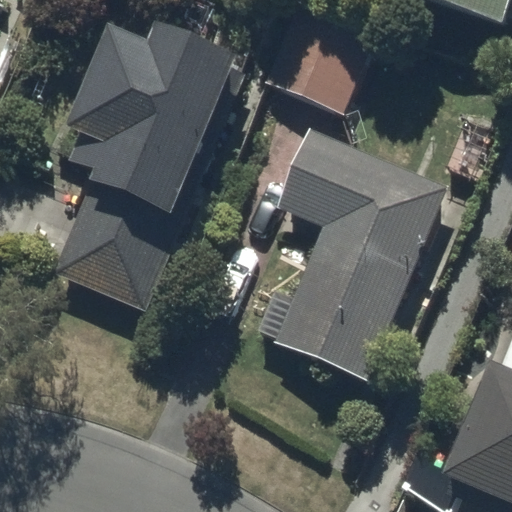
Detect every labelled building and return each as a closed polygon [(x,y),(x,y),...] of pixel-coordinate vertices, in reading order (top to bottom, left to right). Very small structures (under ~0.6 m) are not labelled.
[(511,0),(432,0),(508,24),(511,10),(511,0)] [(270,81),(347,114),(378,41),(302,9),(270,81)] [(59,274),(151,312),(246,83),(236,78),(244,58),(163,25),(156,42),(116,26),(73,128),(87,134),(75,161),(101,171),(59,274)] [(281,345),(372,382),(452,189),(315,133),(283,211),(328,229),(281,345)] [(511,355),(457,485),(511,508),(511,355)]
